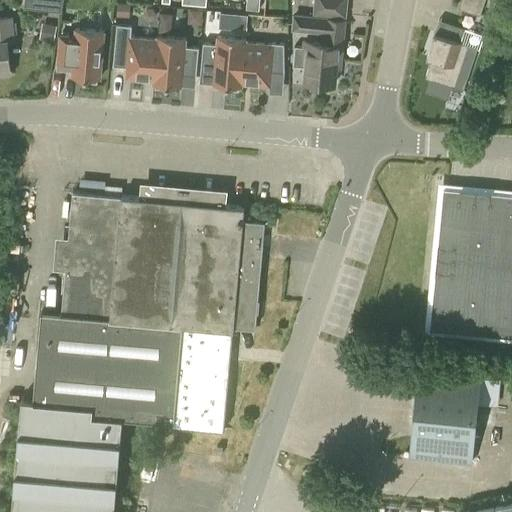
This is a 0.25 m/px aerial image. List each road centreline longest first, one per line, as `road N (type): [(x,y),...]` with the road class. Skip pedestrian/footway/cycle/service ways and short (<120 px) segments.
road 1 (unclassified): [(244,511),(370,143)]
road 2 (residential): [(370,143),(84,117),(0,118)]
road 3 (unclassified): [(370,143),(403,0)]
road 4 (unclassified): [(370,143),(511,149)]
